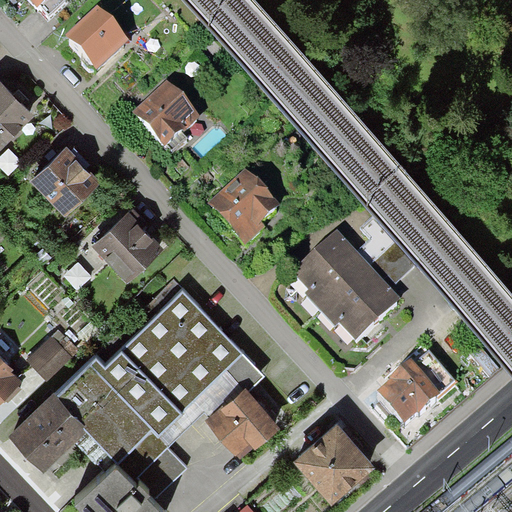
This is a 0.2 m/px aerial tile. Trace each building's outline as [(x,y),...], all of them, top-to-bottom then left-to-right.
[(30,0),(48,19),(66,2),(64,0),(30,0)] [(83,65),(89,72),(99,70),(129,41),(119,30),(99,9),(68,38),(84,55),(83,65)] [(0,149),(35,116),(0,80),(0,149)] [(134,113),(171,154),(187,140),(183,135),(200,119),(167,83),(134,113)] [(63,218),(102,183),(68,145),(29,180),(63,218)] [(246,246),(266,228),(262,224),(281,206),(262,187),(247,170),(208,205),(246,246)] [(164,250),(144,228),(147,226),(140,217),(133,210),(94,245),(128,283),(164,250)] [(357,254),(383,282),(388,277),(396,286),(414,270),(370,221),(359,231),(370,242),(357,254)] [(335,330),(340,326),(355,344),(401,303),(383,282),(357,254),(337,232),(292,273),(308,291),(304,295),(335,330)] [(43,246),(32,256),(40,265),(51,255),(43,246)] [(30,253),(9,271),(19,283),(40,265),(32,256),(30,253)] [(79,263),(64,277),(77,291),(92,278),(79,263)] [(77,501),(86,511),(162,511),(153,501),(187,466),(168,447),(169,445),(157,433),(226,368),(247,390),(265,373),(184,289),(107,365),(97,355),(58,393),(55,390),(10,433),(44,469),(56,457),(77,437),(109,471),(77,501)] [(59,330),(27,359),(48,382),(80,352),(59,330)] [(0,403),(4,400),(8,405),(22,392),(17,387),(22,383),(11,372),(15,368),(0,352),(0,403)] [(389,383),(376,394),(388,408),(404,426),(415,416),(416,418),(456,384),(430,353),(414,367),(409,361),(387,381),(389,383)] [(281,429),(247,389),(208,423),(240,460),(254,448),(257,451),(281,429)] [(295,464),(331,506),(376,470),(355,443),(341,424),(295,464)]
